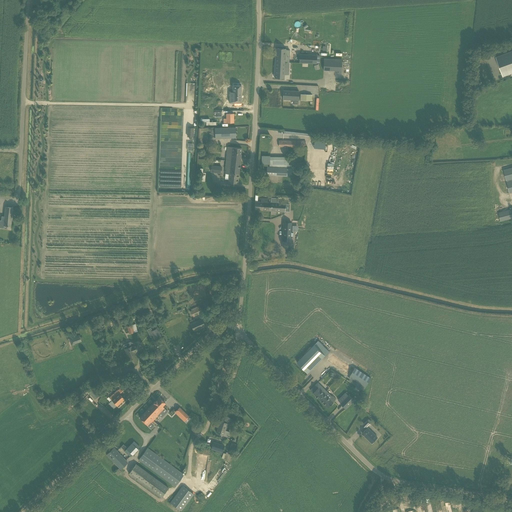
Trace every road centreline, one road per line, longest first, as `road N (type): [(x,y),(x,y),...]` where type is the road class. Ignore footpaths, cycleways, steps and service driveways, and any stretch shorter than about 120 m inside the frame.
road 1 (unclassified): [(511,504),(381,476),(236,331)]
road 2 (unclassified): [(236,331),(259,0)]
road 3 (unclassified): [(23,511),(214,329),(236,331)]
road 4 (unclassified): [(28,0),(19,153)]
